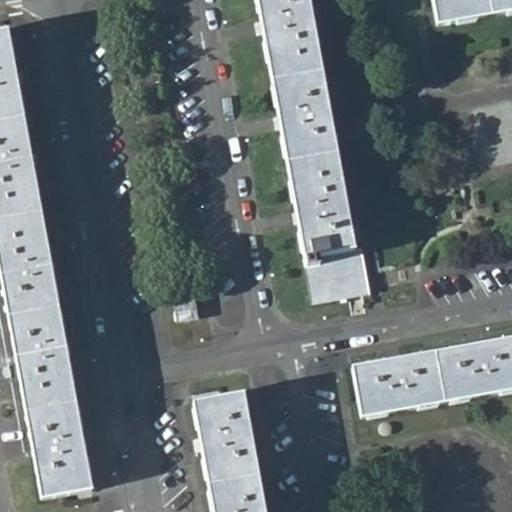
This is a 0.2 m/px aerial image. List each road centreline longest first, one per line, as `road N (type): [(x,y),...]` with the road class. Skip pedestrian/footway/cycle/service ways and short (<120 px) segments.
road 1 (residential): [(122,375),(55,0)]
road 2 (residential): [(199,0),(264,350)]
road 3 (residential): [(511,306),(290,345)]
road 4 (residential): [(290,345),(320,511)]
road 5 (residential): [(264,350),(122,375)]
road 6 (residential): [(146,511),(122,375)]
